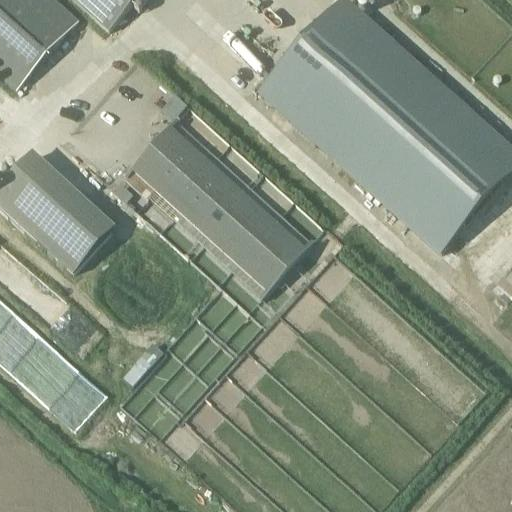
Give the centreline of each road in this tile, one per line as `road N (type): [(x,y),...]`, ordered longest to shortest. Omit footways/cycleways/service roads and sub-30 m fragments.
road 1 (track): [(511,351),(166,40)]
road 2 (unknown): [(8,112),(72,140),(150,121)]
